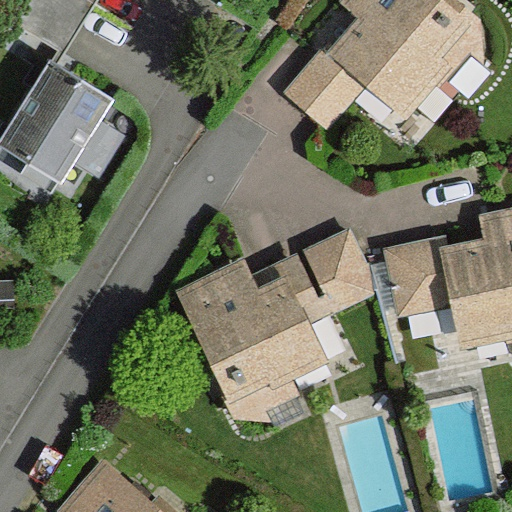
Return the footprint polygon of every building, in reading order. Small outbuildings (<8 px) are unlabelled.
[(23,0),(13,17),(65,48),(94,0),(23,0)] [(328,44),(293,85),(329,117),(367,73),(407,107),(476,27),(445,0),(357,0),(367,8),(332,48),(328,44)] [(0,143),(0,144),(63,182),(113,97),(49,60),(0,143)] [(442,236),(391,247),(403,309),(457,296),(466,338),(511,328),(511,210),(487,217),(491,237),(445,247),(442,236)] [(240,262),(185,290),(236,410),(271,416),(275,425),(306,412),(286,366),(319,351),(302,318),(377,285),(349,232),(247,276),(240,262)] [(159,511),(102,463),(64,507),(70,511),(159,511)]
